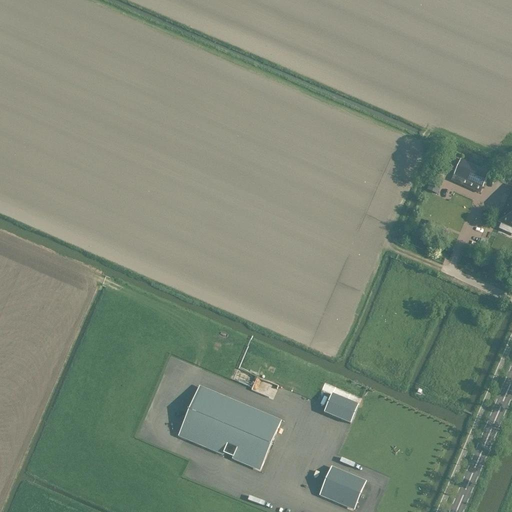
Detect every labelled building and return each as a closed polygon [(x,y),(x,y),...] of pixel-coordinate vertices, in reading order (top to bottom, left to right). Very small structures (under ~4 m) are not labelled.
[(454,173),(483,186),(489,170),(460,157),(454,173)] [(511,185),(509,193),(502,190),(494,210),(501,212),(500,214),(497,213),(496,217),(498,218),(497,220),(511,225),(511,185)] [(432,224),(434,220),(428,218),(424,229),(430,231),(445,237),(448,230),(432,224)] [(185,434),(260,465),(279,419),(205,388),(185,434)] [(357,403),(331,392),(323,410),(350,421),(357,403)] [(331,466),(320,492),(353,506),(364,480),(331,466)]
